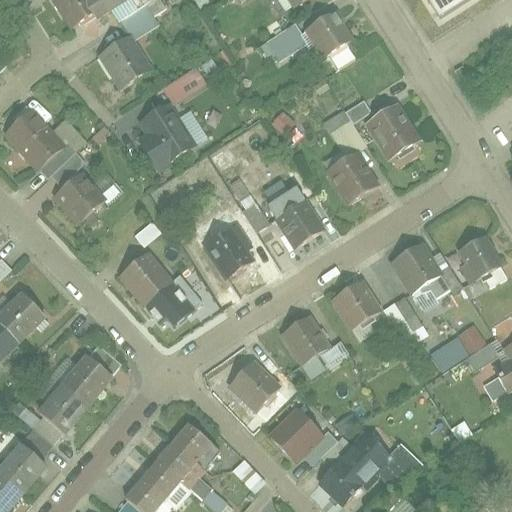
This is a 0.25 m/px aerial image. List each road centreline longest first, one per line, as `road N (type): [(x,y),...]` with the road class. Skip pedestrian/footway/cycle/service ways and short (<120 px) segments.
road 1 (residential): [(172,374),(481,167)]
road 2 (residential): [(0,197),(172,374)]
road 3 (residential): [(378,0),(481,167)]
road 4 (residential): [(53,511),(172,374)]
road 5 (residential): [(172,374),(279,478)]
road 6 (residential): [(28,0),(59,41),(0,98)]
